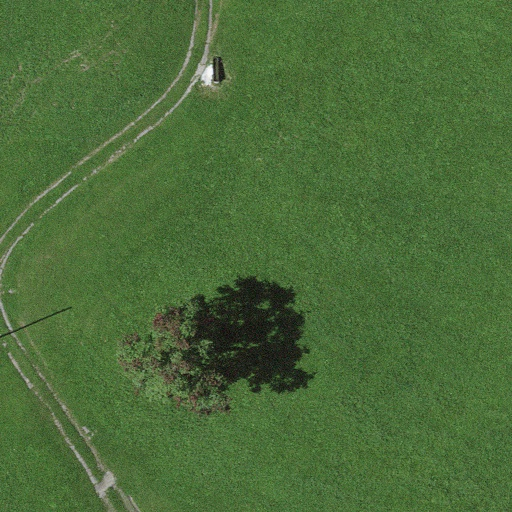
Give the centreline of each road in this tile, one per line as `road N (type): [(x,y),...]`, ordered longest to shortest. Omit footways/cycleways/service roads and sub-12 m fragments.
road 1 (track): [(204,0),(194,65),(171,101),(9,238),(0,258)]
road 2 (track): [(0,312),(124,511)]
